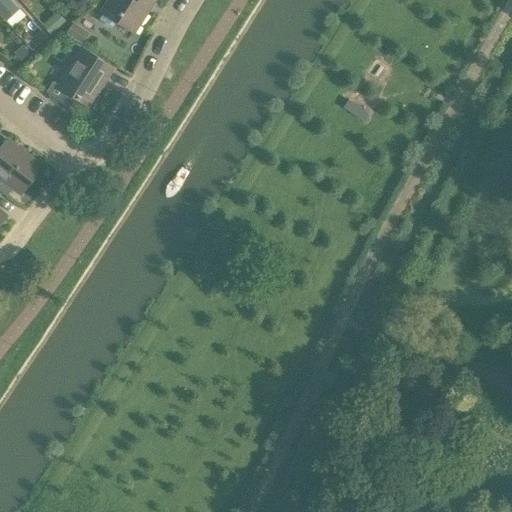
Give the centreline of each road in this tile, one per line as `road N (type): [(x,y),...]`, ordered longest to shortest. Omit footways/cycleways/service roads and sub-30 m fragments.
road 1 (residential): [(255,511),(345,319),(511,11)]
road 2 (residential): [(72,163),(93,162),(114,143),(197,0)]
road 3 (residential): [(0,259),(72,163)]
